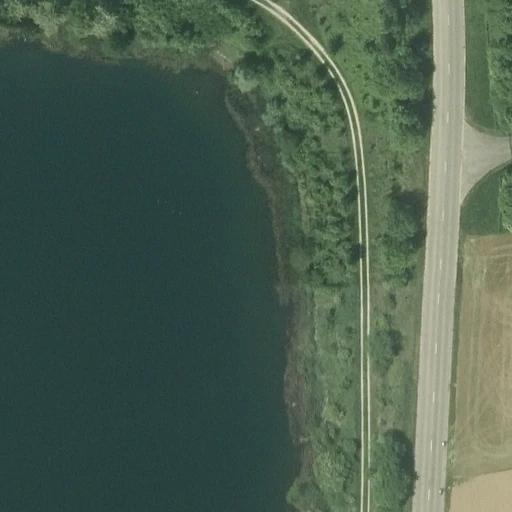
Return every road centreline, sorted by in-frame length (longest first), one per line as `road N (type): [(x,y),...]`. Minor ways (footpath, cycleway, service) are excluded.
road 1 (track): [(358,511),(357,153),(346,90),(319,45),(275,0)]
road 2 (tertiary): [(426,511),(445,0)]
